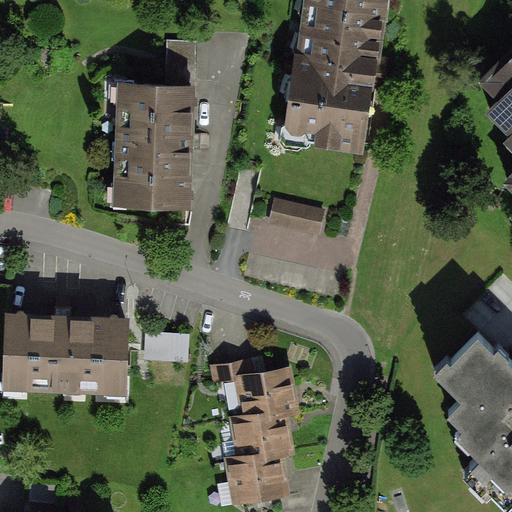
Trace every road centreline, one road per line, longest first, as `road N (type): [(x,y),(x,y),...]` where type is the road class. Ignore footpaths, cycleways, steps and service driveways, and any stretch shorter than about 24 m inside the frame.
road 1 (residential): [(328,511),(360,367),(337,325),(0,221)]
road 2 (unknown): [(206,282),(229,74)]
